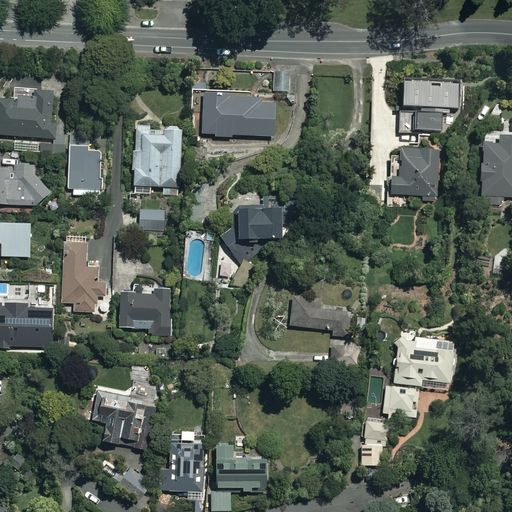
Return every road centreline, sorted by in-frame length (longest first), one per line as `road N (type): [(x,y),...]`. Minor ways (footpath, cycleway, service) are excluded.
road 1 (tertiary): [(0,30),(318,41),(511,34)]
road 2 (residential): [(0,422),(124,511)]
road 3 (residential): [(275,511),(401,485)]
